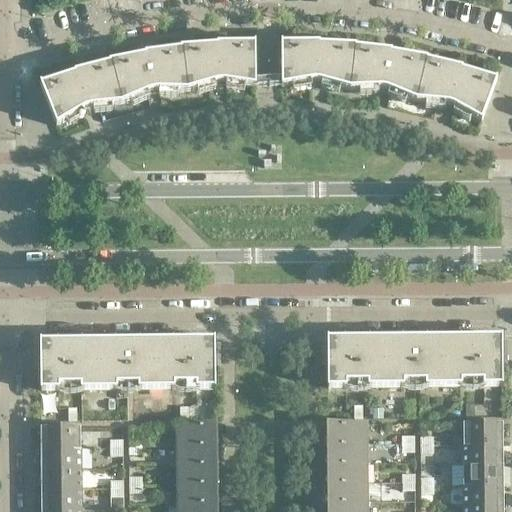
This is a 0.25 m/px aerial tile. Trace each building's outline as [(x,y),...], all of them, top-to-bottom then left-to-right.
[(224,85),(255,90),(254,46),(253,46),(253,47),(216,48),(216,49),(180,51),(180,52),(187,94),(215,86),(224,85)] [(280,46),(281,82),(281,89),(311,84),(320,85),(349,93),(355,51),(355,50),(319,48),(319,47),(281,47),(281,46),(280,46)] [(415,104),(426,64),(426,62),(391,56),(391,55),(355,51),(349,93),(378,91),(387,93),(415,104)] [(187,94),(180,52),(144,57),(144,58),(109,65),(109,66),(121,107),(148,95),(157,93),(187,94)] [(480,124),(496,83),(495,82),(495,83),(461,73),(461,72),(426,64),(415,104),(445,107),(454,109),(480,124)] [(121,107),(109,66),(74,76),(74,77),(41,88),(40,86),(39,87),(56,128),(82,113),(91,110),(121,107)] [(501,388),(501,364),(501,341),(326,343),(326,389),(501,388)] [(214,390),(214,367),(214,344),(39,346),(40,392),(214,390)] [(473,420),(473,407),(465,407),(465,420),(473,420)] [(362,421),(362,408),(353,408),(354,421),(362,421)] [(187,422),(187,409),(179,409),(179,422),(187,422)] [(76,423),(76,410),(67,410),(67,423),(76,423)] [(502,447),(502,425),(462,426),(462,447),(502,447)] [(365,447),(365,427),(327,427),(327,447),(365,447)] [(215,448),(215,428),(176,428),(176,449),(215,448)] [(79,451),(79,429),(40,430),(40,451),(79,451)] [(139,441),(139,429),(127,429),(128,441),(139,441)] [(414,446),(414,438),(400,438),(400,447),(414,446)] [(433,448),(432,439),(419,439),(419,448),(433,448)] [(141,441),(139,441),(128,441),(128,449),(141,449),(141,441)] [(122,450),(122,442),(109,442),(109,450),(122,450)] [(414,455),(414,446),(400,447),(401,455),(414,455)] [(365,466),(365,447),(327,447),(327,466),(365,466)] [(502,467),(502,447),(462,447),(463,468),(502,467)] [(215,467),(215,448),(176,449),(177,468),(215,467)] [(433,456),(433,448),(419,448),(419,456),(433,456)] [(141,457),(141,449),(128,449),(128,457),(141,457)] [(122,458),(122,450),(109,450),(109,459),(122,458)] [(80,471),(79,451),(40,451),(40,472),(80,471)] [(366,485),(365,466),(327,466),(327,486),(366,485)] [(215,487),(215,467),(177,468),(177,487),(215,487)] [(502,488),(502,467),(463,468),(463,488),(502,488)] [(80,492),(80,471),(40,472),(40,492),(80,492)] [(414,485),(414,477),(401,477),(401,485),(414,485)] [(141,487),(141,479),(128,479),(128,488),(141,487)] [(433,488),(433,480),(420,480),(420,488),(433,488)] [(123,491),(122,483),(109,483),(109,491),(123,491)] [(366,504),(366,485),(327,486),(327,505),(366,504)] [(414,493),(414,485),(401,485),(401,493),(414,493)] [(141,496),(141,487),(128,488),(128,496),(141,496)] [(215,506),(215,487),(177,487),(177,506),(215,506)] [(433,497),(433,488),(420,488),(420,497),(433,497)] [(502,508),(502,488),(463,488),(463,508),(502,508)] [(123,499),(123,491),(109,491),(109,499),(123,499)] [(75,511),(80,511),(80,492),(40,492),(40,511),(75,511)]
